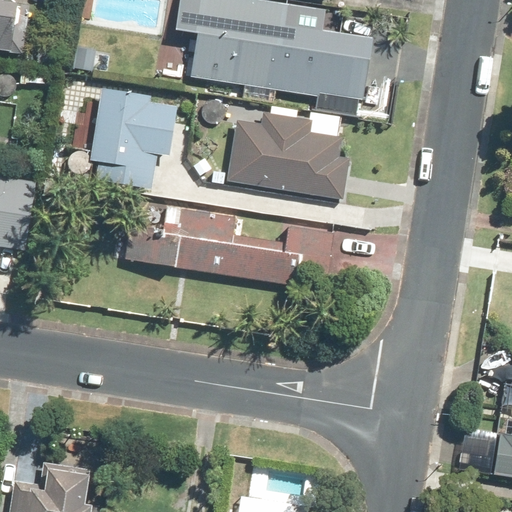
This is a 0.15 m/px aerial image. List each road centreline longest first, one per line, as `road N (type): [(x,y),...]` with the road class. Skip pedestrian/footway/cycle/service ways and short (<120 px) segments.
road 1 (residential): [(406,412),(473,0)]
road 2 (residential): [(0,350),(406,412)]
